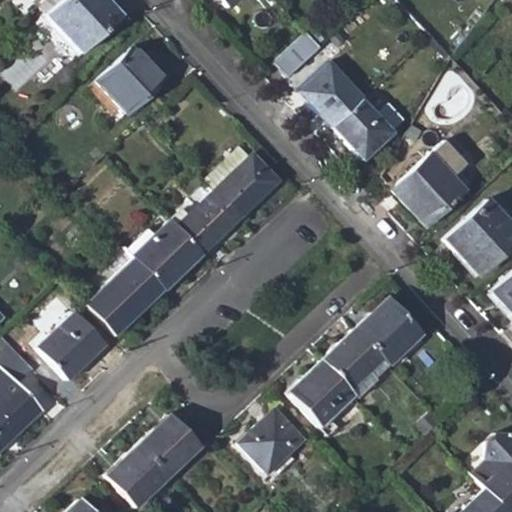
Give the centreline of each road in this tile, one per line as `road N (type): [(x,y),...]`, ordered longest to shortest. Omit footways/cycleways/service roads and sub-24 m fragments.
road 1 (residential): [(150,0),(511,395)]
road 2 (residential): [(154,346),(198,396),(218,403),(370,269)]
road 3 (residential): [(154,346),(309,199)]
road 4 (residential): [(0,491),(154,346)]
